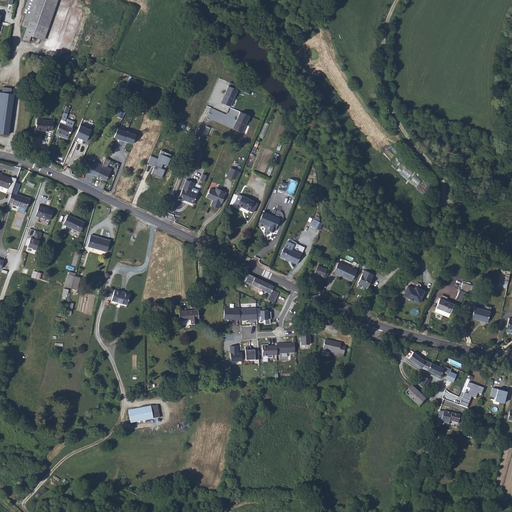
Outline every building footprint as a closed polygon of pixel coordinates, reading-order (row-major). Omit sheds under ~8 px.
[(27,28),(24,38),(28,39),(30,34),(44,39),(57,0),(26,0),(22,13),(25,15),(21,26),(27,28)] [(241,92),(232,88),(225,104),(234,108),(241,92)] [(0,135),(9,137),(15,95),(0,93),(0,135)] [(254,119),(245,115),(237,132),(247,136),(254,119)] [(54,123),(37,122),(36,133),(49,134),(50,133),(53,133),(54,123)] [(259,135),(264,137),(270,124),(265,122),(259,135)] [(73,130),(61,125),(56,138),(60,139),(61,136),(69,140),(73,130)] [(80,128),(75,140),(79,141),(83,143),(86,144),(91,133),(80,128)] [(123,141),(127,131),(118,128),(114,137),(123,141)] [(127,131),(123,141),(132,145),(137,135),(127,131)] [(152,174),(162,178),(165,170),(161,168),(163,164),(167,166),(171,158),(160,153),(158,158),(151,156),(148,163),(155,166),(152,174)] [(202,158),(195,155),(192,162),(199,165),(202,158)] [(105,167),(99,179),(109,183),(115,171),(110,169),(113,162),(108,160),(106,164),(105,167)] [(91,175),(99,179),(105,167),(96,163),(91,175)] [(229,179),(238,182),(242,174),(233,170),(229,179)] [(0,185),(9,188),(13,178),(3,174),(3,173),(0,171),(0,185)] [(293,195),(298,181),(289,177),(284,192),(293,195)] [(196,185),(188,182),(180,200),(195,206),(199,196),(193,193),(196,185)] [(223,206),(227,197),(221,195),(222,192),(218,190),(217,193),(213,191),(212,190),(208,199),(214,202),(212,208),(220,211),(222,206),(223,206)] [(31,198),(13,193),(10,202),(14,203),(14,204),(18,205),(20,206),(28,209),(31,198)] [(244,197),(240,207),(251,212),(256,203),(244,197)] [(37,215),(51,219),(54,210),(47,207),(48,207),(40,204),(37,215)] [(266,214),(262,224),(272,228),(271,232),(276,234),(282,220),(266,214)] [(84,223),(67,215),(62,225),(79,233),(84,223)] [(323,223),(313,219),(310,226),(320,230),(323,223)] [(36,230),(35,234),(37,235),(36,239),(32,237),(29,247),(33,248),(34,249),(37,250),(44,233),(36,230)] [(86,246),(106,251),(109,239),(89,234),(86,246)] [(288,241),(285,248),(281,257),(298,265),(303,256),(292,251),(295,244),(288,241)] [(336,274),(354,281),(359,270),(340,263),(336,274)] [(321,267),(318,275),(327,279),(329,274),(330,271),(321,267)] [(507,283),(509,271),(500,269),(498,281),(507,283)] [(373,279),(372,279),(374,275),(365,271),(359,284),(368,289),(369,288),(373,279)] [(71,288),(74,276),(67,274),(64,286),(71,288)] [(256,276),(250,274),(249,276),(247,281),(253,284),(256,276)] [(71,288),(76,290),(79,277),(74,276),(71,288)] [(264,295),(271,299),(275,290),(269,287),(271,283),(256,276),(253,284),(267,290),(264,295)] [(473,289),(481,292),(483,286),(475,283),(473,289)] [(420,291),(409,286),(404,296),(409,298),(409,299),(409,300),(413,302),(415,301),(420,303),(425,291),(420,289),(420,291)] [(116,291),(112,304),(128,308),(132,295),(116,291)] [(434,307),(449,312),(452,303),(436,297),(433,306),(434,307)] [(471,318),(488,322),(491,310),(474,306),(471,318)] [(239,319),(239,308),(223,307),(222,319),(239,319)] [(257,319),(256,307),(239,308),(239,319),(257,319)] [(260,307),(256,307),(257,319),(261,318),(262,323),(269,323),(269,319),(272,318),(271,309),(260,310),(260,307)] [(433,310),(447,315),(449,312),(434,307),(433,310)] [(201,309),(180,313),(182,322),(195,319),(196,323),(201,322),(200,318),(203,318),(201,309)] [(300,327),(301,344),(312,344),(310,326),(300,327)] [(340,347),(340,344),(324,340),(321,353),(336,357),(337,357),(342,358),(345,348),(340,347)] [(275,345),(276,354),(295,353),(294,342),(275,343),(275,345)] [(268,344),(261,344),(262,362),(267,362),(267,355),(276,354),(275,345),(268,346),(268,344)] [(229,362),(241,361),(241,353),(238,353),(237,345),(228,345),(229,362)] [(250,346),(245,347),(245,360),(255,360),(254,351),(250,351),(250,346)] [(419,365),(427,369),(432,361),(410,350),(406,358),(419,365)] [(395,358),(387,351),(383,356),(391,362),(395,358)] [(427,369),(440,376),(442,371),(444,367),(432,361),(427,369)] [(451,369),(444,366),(442,371),(448,374),(445,379),(452,382),(456,374),(450,370),(451,369)] [(429,380),(417,372),(412,377),(417,385),(432,396),(438,384),(430,379),(429,380)] [(464,393),(460,404),(466,407),(471,396),(476,398),(478,393),(481,395),(483,388),(469,383),(467,387),(470,388),(468,394),(464,393)] [(426,399),(411,385),(404,393),(418,406),(426,399)] [(504,401),(506,390),(492,388),(490,396),(495,397),(494,401),(503,403),(504,401)] [(157,405),(128,410),(131,423),(153,419),(159,418),(157,405)] [(459,423),(461,415),(443,410),(443,411),(439,410),(437,420),(436,423),(441,424),(442,422),(449,424),(450,421),(459,423)]
